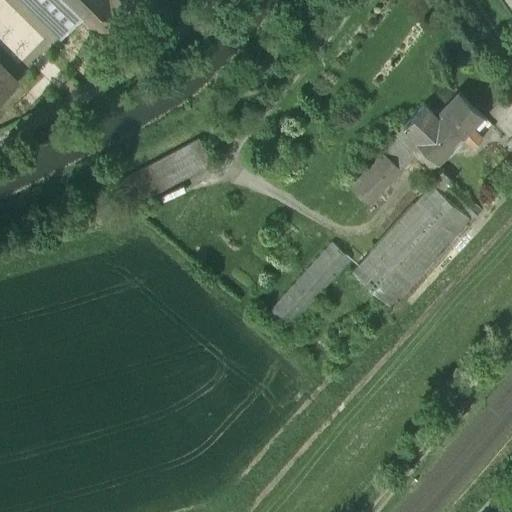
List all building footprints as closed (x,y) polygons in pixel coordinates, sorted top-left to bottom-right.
[(20,0),(60,38),(83,14),(72,0),(20,0)] [(158,0),(72,0),(83,14),(106,42),(107,42),(158,0)] [(0,97),(15,83),(0,67),(0,97)] [(435,115),(423,103),(402,125),(414,136),(414,137),(421,144),(423,146),(417,152),(433,163),(481,114),(458,91),(435,115)] [(381,152),(350,187),(368,203),(421,144),(414,137),(414,136),(402,125),(380,151),(381,152)] [(198,139),(119,181),(132,205),(211,162),(198,139)] [(376,139),(368,148),(373,153),(381,143),(376,139)] [(442,170),(350,271),(389,306),(470,216),(472,218),(481,208),(442,170)] [(331,242),(262,318),(282,336),(351,260),(331,242)]
